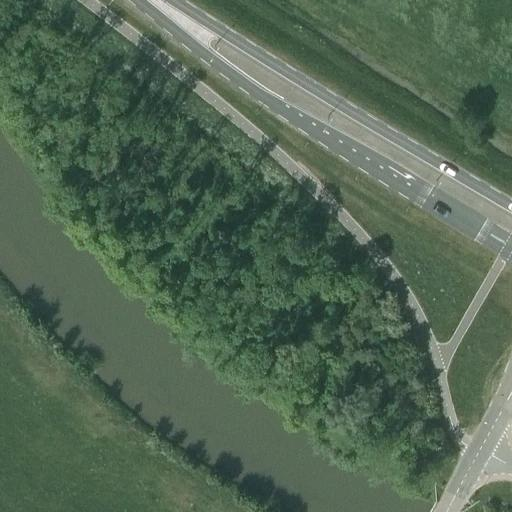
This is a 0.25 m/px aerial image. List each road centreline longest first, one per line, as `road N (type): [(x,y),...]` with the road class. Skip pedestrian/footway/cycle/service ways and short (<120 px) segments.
road 1 (primary): [(137,0),(281,109),(511,248)]
road 2 (primary): [(511,209),(168,0)]
